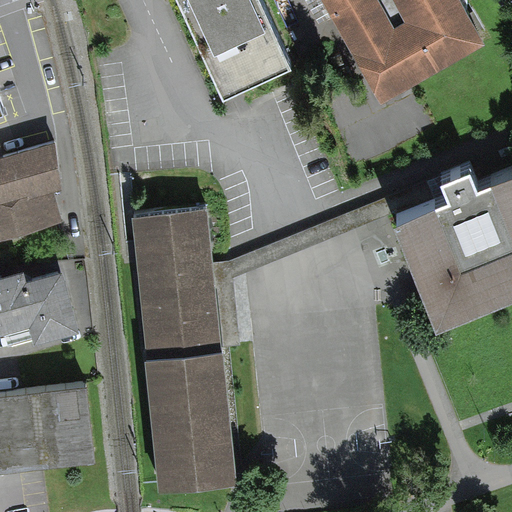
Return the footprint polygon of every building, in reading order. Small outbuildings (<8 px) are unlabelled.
[(266,0),(182,0),(223,89),(292,57),(266,0)] [(325,0),(380,96),(488,35),(468,0),(325,0)] [(0,234),(62,216),(54,185),(62,182),(57,134),(4,149),(0,150),(0,234)] [(392,210),(435,313),(511,281),(511,158),(476,174),(469,157),(439,170),(440,173),(445,184),(391,206),(392,210)] [(241,343),(234,273),(392,210),(391,206),(445,184),(440,173),(230,257),(216,260),(224,343),(241,343)] [(209,198),(132,206),(161,480),(238,472),(224,343),(216,260),(209,198)] [(79,320),(63,261),(27,271),(25,261),(0,267),(0,324),(33,315),(37,332),(79,320)] [(0,463),(96,453),(87,376),(0,386),(0,463)]
